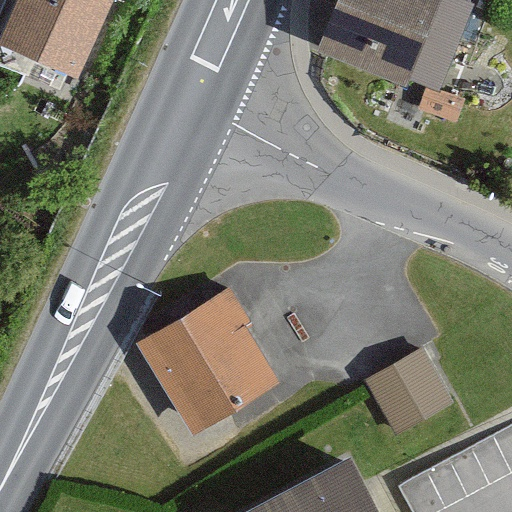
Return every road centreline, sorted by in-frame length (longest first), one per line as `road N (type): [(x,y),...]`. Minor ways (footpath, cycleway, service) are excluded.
road 1 (tertiary): [(201,99),(0,488)]
road 2 (residential): [(511,251),(201,99)]
